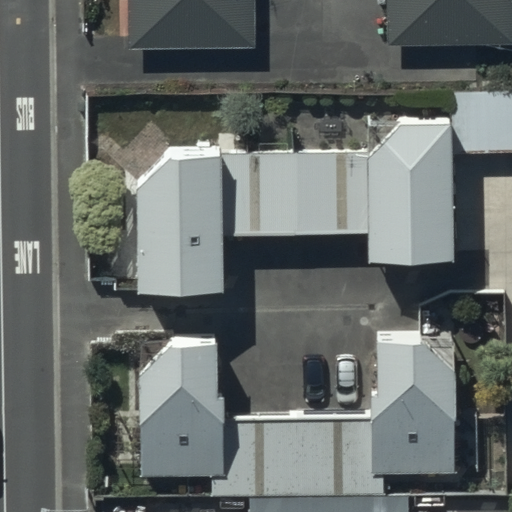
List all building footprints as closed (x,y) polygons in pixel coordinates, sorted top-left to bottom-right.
[(128,0),(128,42),(251,41),(250,0),(128,0)] [(511,0),(389,0),(389,38),(511,37),(511,0)] [(511,86),(454,88),(455,104),(450,105),(450,117),(454,125),(457,127),(458,149),(511,146),(511,86)] [(168,137),(134,174),(137,279),(223,277),(222,227),(364,222),(365,248),(453,245),(449,108),(397,110),(366,146),(221,144),(222,138),(168,137)] [(420,324),(375,326),(377,380),(368,381),(369,407),(371,467),(381,467),(455,464),(452,356),(420,324)] [(213,381),(211,326),(166,328),(136,361),(140,470),(212,468),(224,468),(222,410),(221,381),(213,381)] [(369,407),(222,410),(224,468),(212,468),(213,488),(382,484),(381,467),(371,467),(369,407)] [(405,511),(406,492),(248,494),(248,511),(405,511)]
